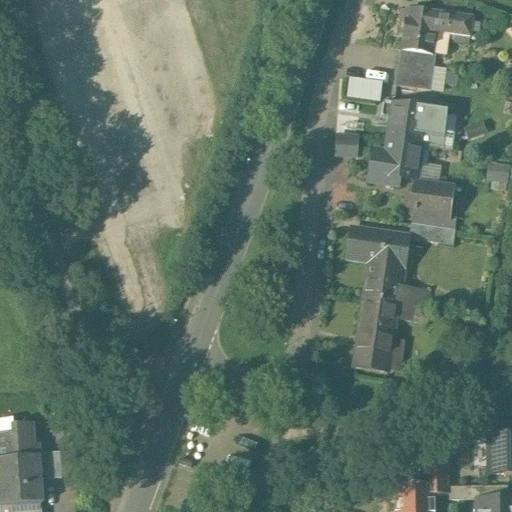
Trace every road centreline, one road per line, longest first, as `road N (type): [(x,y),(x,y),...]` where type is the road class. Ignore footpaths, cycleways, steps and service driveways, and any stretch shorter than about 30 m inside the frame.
road 1 (residential): [(356,0),(314,135),(294,370),(277,382),(187,369)]
road 2 (tertiary): [(187,369),(318,0)]
road 3 (track): [(187,369),(130,361),(90,339),(0,99)]
road 4 (tertiary): [(134,511),(187,369)]
